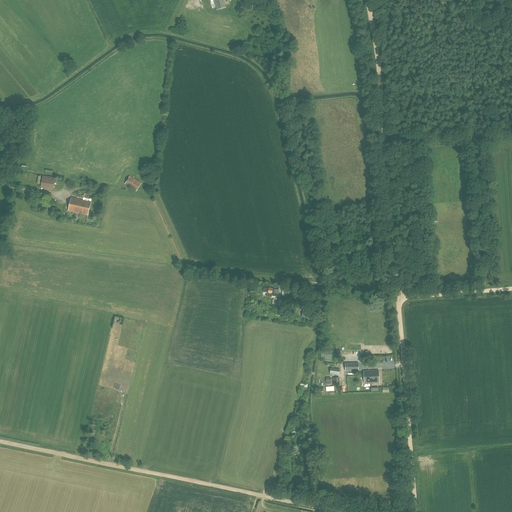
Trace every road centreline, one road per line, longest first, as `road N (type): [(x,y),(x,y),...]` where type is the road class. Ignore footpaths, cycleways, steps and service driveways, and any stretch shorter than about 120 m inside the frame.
road 1 (track): [(336,511),(0,442)]
road 2 (track): [(416,511),(399,298)]
road 3 (track): [(399,298),(389,139)]
road 4 (track): [(389,139),(370,0)]
